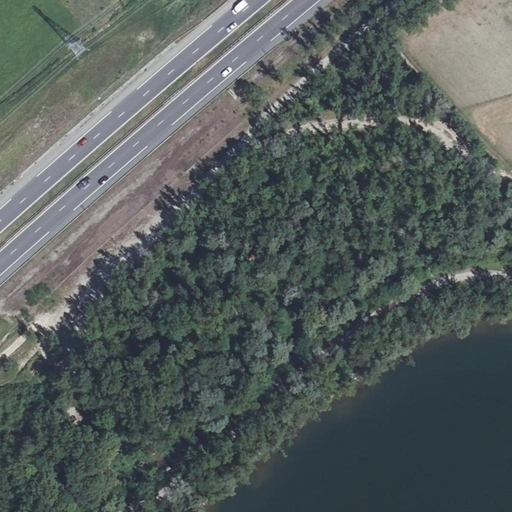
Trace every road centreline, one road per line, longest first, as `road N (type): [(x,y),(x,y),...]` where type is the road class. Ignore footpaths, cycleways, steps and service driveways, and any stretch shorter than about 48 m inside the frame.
road 1 (track): [(511,174),(478,173),(438,130),(370,118),(321,122),(234,152),(104,272)]
road 2 (track): [(511,275),(454,279),(403,295),(288,375),(127,511)]
road 3 (motorway): [(0,264),(307,0)]
road 4 (motorway): [(257,0),(0,222)]
road 5 (track): [(0,495),(66,426),(72,341),(104,272)]
road 6 (track): [(404,0),(273,109),(234,152)]
